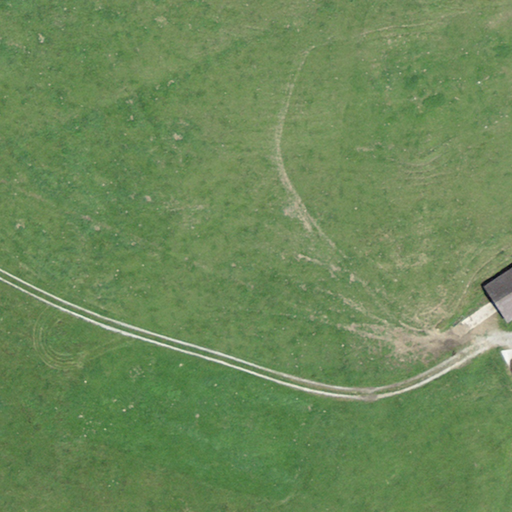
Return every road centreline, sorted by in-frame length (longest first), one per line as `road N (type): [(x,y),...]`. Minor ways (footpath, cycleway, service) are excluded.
road 1 (track): [(511,337),(412,384),(313,393),(235,357),(153,340),(63,307),(0,272)]
road 2 (track): [(446,367),(404,335),(359,259),(340,171),(363,0)]
